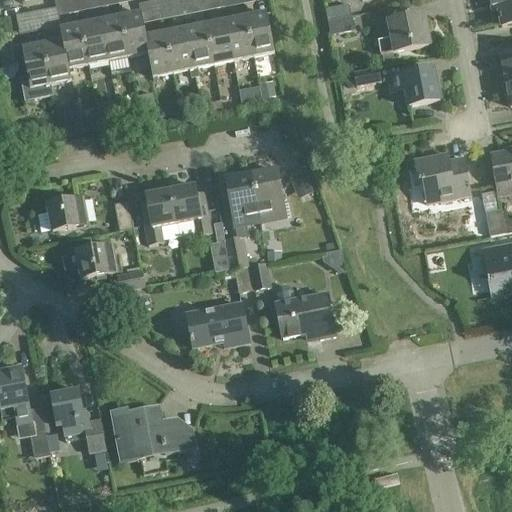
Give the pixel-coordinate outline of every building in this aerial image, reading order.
[(65,0),(69,16),(79,14),(75,0),(65,0)] [(86,0),(75,0),(79,14),(88,12),(86,0)] [(117,0),(107,0),(109,8),(119,6),(117,0)] [(169,0),(160,2),(164,22),(173,20),(169,0)] [(201,0),(191,0),(194,16),(204,14),(201,0)] [(211,0),(201,0),(204,14),(214,13),(211,0)] [(242,0),(231,0),(234,8),(243,7),(242,0)] [(511,0),(507,0),(489,3),(491,17),(497,16),(500,31),(511,29),(511,0)] [(150,4),(154,24),(164,22),(160,2),(150,4)] [(349,7),(326,11),(328,26),(352,22),(349,7)] [(46,12),(36,14),(40,34),(50,32),(46,12)] [(30,36),(40,34),(36,14),(26,16),(30,36)] [(142,17),(122,21),(129,61),(147,58),(149,57),(145,40),(147,40),(142,17)] [(267,17),(246,21),(254,62),(275,58),(267,17)] [(392,40),(378,43),(381,58),(395,55),(430,48),(424,17),(389,24),(392,40)] [(122,21),(103,25),(111,65),(129,61),(122,21)] [(246,21),(226,25),(234,66),(254,62),(246,21)] [(352,22),(328,26),(331,38),(355,33),(352,22)] [(89,69),(81,29),(73,30),(72,25),(60,27),(63,44),(69,73),(71,73),(89,69)] [(103,25),(81,29),(89,69),(111,65),(103,25)] [(226,25),(207,28),(215,69),(234,66),(226,25)] [(207,28),(186,32),(194,73),(215,69),(207,28)] [(186,32),(166,36),(174,77),(194,73),(186,32)] [(147,58),(152,82),(174,77),(166,36),(147,40),(145,40),(149,57),(147,58)] [(12,42),(0,43),(0,53),(3,68),(17,65),(13,43),(12,42)] [(63,44),(43,48),(51,89),(73,84),(71,73),(69,73),(63,44)] [(51,89),(43,48),(23,52),(29,85),(21,86),(25,104),(53,99),(51,89)] [(511,58),(501,60),(506,87),(511,85),(511,58)] [(382,85),(379,70),(354,75),(357,90),(382,85)] [(402,79),(389,81),(391,96),(405,93),(408,110),(440,104),(434,72),(402,79)] [(272,84),(260,87),(263,101),(275,99),(272,84)] [(166,111),(159,112),(160,120),(167,119),(166,111)] [(68,120),(57,122),(59,128),(69,126),(68,120)] [(511,155),(492,159),(500,200),(511,197),(511,155)] [(450,167),(448,160),(416,166),(420,188),(425,187),(429,209),(471,201),(464,164),(450,167)] [(278,175),(252,180),(261,227),(287,222),(286,220),(291,219),(288,206),(284,207),(278,175)] [(247,230),(261,227),(252,180),(227,184),(236,232),(235,232),(237,240),(226,243),(226,245),(231,273),(234,273),(235,275),(250,272),(250,270),(244,241),(248,240),(247,230)] [(196,190),(171,194),(178,228),(193,225),(197,241),(212,238),(206,207),(200,209),(196,190)] [(162,231),(178,228),(171,194),(145,199),(146,206),(139,208),(142,220),(144,220),(150,250),(165,247),(162,231)] [(48,213),(40,215),(44,233),(52,232),(52,235),(88,228),(83,202),(47,208),(48,213)] [(119,234),(133,232),(128,205),(114,207),(119,234)] [(501,213),(485,216),(490,240),(506,237),(505,234),(510,233),(508,221),(503,222),(501,213)] [(218,246),(226,245),(226,243),(223,226),(214,228),(218,246)] [(339,245),(326,247),(328,257),(329,257),(341,255),(339,245)] [(499,260),(484,263),(492,301),(511,297),(511,249),(498,253),(499,260)] [(77,256),(63,259),(66,272),(79,269),(82,284),(116,278),(110,250),(77,256)] [(267,255),(267,265),(282,264),(281,254),(267,255)] [(268,268),(251,272),(255,293),(272,291),(268,268)] [(251,272),(250,272),(235,275),(239,297),(254,294),(255,293),(251,272)] [(142,276),(118,281),(121,295),(145,290),(142,276)] [(281,290),(276,297),(278,307),(277,308),(284,343),(320,336),(321,344),(336,341),(328,298),(295,304),(294,295),(287,290),(281,290)] [(241,308),(187,319),(187,321),(194,354),(223,348),(224,353),(249,348),(241,310),(241,308)] [(34,462),(36,474),(52,470),(49,453),(46,438),(41,411),(29,413),(21,373),(0,377),(0,415),(2,425),(16,422),(17,430),(32,427),(34,437),(30,438),(34,462)] [(106,456),(100,423),(88,426),(87,419),(83,420),(78,395),(51,400),(56,426),(61,425),(64,441),(85,437),(90,459),(106,456)] [(128,412),(112,415),(112,418),(122,468),(196,454),(194,448),(193,439),(174,442),(171,424),(162,425),(160,414),(160,411),(143,414),(143,419),(129,422),(128,415),(128,412)] [(56,437),(46,438),(49,453),(58,452),(56,437)] [(398,477),(375,483),(377,493),(400,487),(398,477)]
